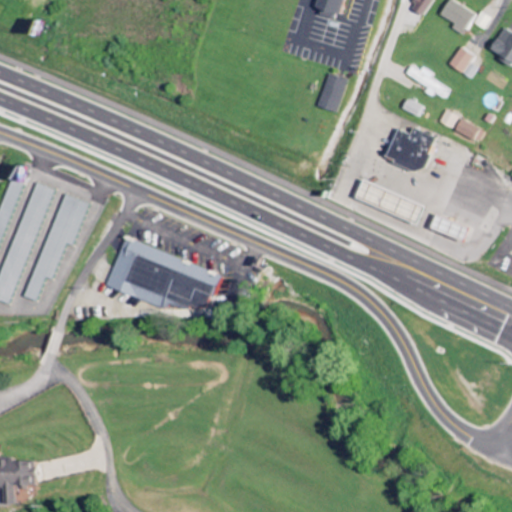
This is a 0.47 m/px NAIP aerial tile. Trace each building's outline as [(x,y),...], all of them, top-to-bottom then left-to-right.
[(320,0),(319,9),(346,15),(349,0),(320,0)] [(418,0),(414,10),(426,17),(435,0),(418,0)] [(477,15),(453,0),(451,0),(442,15),(456,25),(453,29),(464,36),(477,15)] [(475,25),(485,30),(491,17),(481,13),(475,25)] [(511,30),(506,27),(492,51),(511,63),(511,30)] [(476,57),(463,48),(451,65),(464,74),(476,57)] [(445,100),(450,91),(432,79),(435,75),(424,68),(422,72),(414,67),(408,77),(436,96),(436,95),(445,100)] [(339,113),(349,80),(330,74),(319,107),(339,113)] [(403,111),(418,119),(424,108),(409,100),(403,111)] [(440,124),(453,130),(459,117),(446,111),(440,124)] [(482,130),(463,120),(456,133),(475,143),(482,130)] [(393,161),(430,172),(441,137),(418,130),(417,134),(402,130),(393,161)] [(425,224),(432,206),(371,182),(364,199),(425,224)] [(0,299),(16,305),(58,190),(39,183),(0,291),(0,299)] [(59,281),(71,244),(79,247),(94,204),(68,195),(31,298),(42,302),(51,278),(59,281)] [(441,227),(469,242),(476,230),(451,218),(448,225),(444,223),(441,227)] [(113,288),(172,309),(175,301),(185,305),(187,299),(193,301),(194,299),(217,307),(228,274),(131,239),(113,288)] [(0,488),(1,488),(0,506),(13,506),(13,487),(37,487),(38,462),(1,461),(1,456),(0,456),(0,488)]
